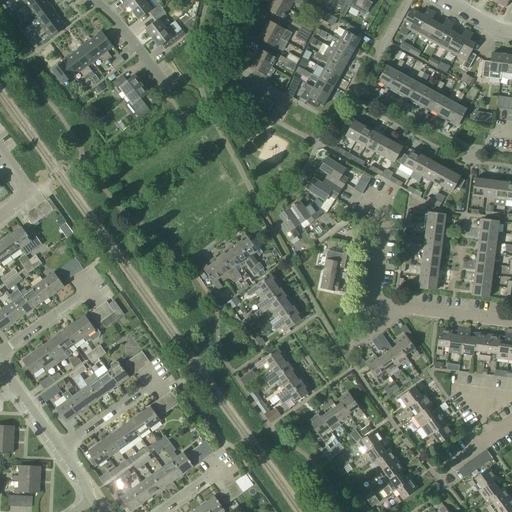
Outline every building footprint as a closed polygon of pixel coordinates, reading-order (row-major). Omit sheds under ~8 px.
[(40,0),(21,0),(25,5),(19,9),(22,14),(40,0)] [(51,8),(44,0),(40,0),(22,14),(25,18),(31,13),(35,19),(51,8)] [(131,11),(145,0),(127,0),(124,3),(125,3),(122,5),(126,10),(128,8),(131,11)] [(152,17),(162,9),(158,4),(154,8),(147,0),(145,0),(131,11),(137,20),(148,12),(152,17)] [(271,0),(271,1),(287,10),(292,1),(299,5),(301,0),(271,0)] [(346,0),(342,8),(348,10),(351,5),(360,10),(363,5),(368,8),(372,0),(346,0)] [(511,0),(497,0),(495,4),(504,9),(509,0),(511,0)] [(287,10),(271,1),(266,10),(282,19),(287,10)] [(58,18),(51,8),(35,19),(40,25),(34,29),(37,33),(58,18)] [(145,30),(152,39),(165,28),(159,19),(166,14),(162,9),(152,17),(156,21),(145,30)] [(417,35),(430,11),(426,9),(422,16),(411,10),(399,33),(405,36),(408,30),(417,35)] [(322,11),(318,18),(333,26),(337,19),(322,11)] [(430,11),(417,35),(427,40),(436,24),(431,21),(434,14),(430,11)] [(46,33),(50,39),(65,27),(58,18),(37,33),(40,38),(46,33)] [(262,29),(278,38),(284,29),(267,20),(262,29)] [(436,24),(427,40),(436,45),(449,22),(445,20),(441,27),(436,24)] [(449,22),(436,45),(444,50),(442,53),(443,54),(455,34),(449,31),(453,24),(449,22)] [(165,28),(152,39),(158,47),(169,39),(173,44),(185,35),(181,30),(176,34),(170,25),(165,28)] [(332,37),(354,49),(359,39),(354,37),(358,31),(347,25),(341,37),(335,34),(332,37)] [(300,27),(297,33),(308,39),(311,33),(300,27)] [(278,38),(262,29),(257,38),(273,47),(278,38)] [(447,51),(455,56),(468,32),(464,30),(460,37),(455,34),(443,54),(445,55),(447,51)] [(91,39),(107,60),(111,57),(106,52),(112,47),(101,32),(91,39)] [(468,32),(455,56),(464,61),(461,67),(468,70),(475,56),(469,53),(474,45),(468,41),(472,34),(468,32)] [(308,39),(297,33),(295,37),(306,44),(308,39)] [(333,42),(330,48),(348,59),(354,49),(332,37),(331,40),(333,42)] [(308,43),(314,46),(316,41),(311,38),(308,43)] [(91,39),(82,47),(93,62),(98,57),(103,63),(107,60),(91,39)] [(72,54),(88,75),(92,72),(87,66),(93,62),(82,47),(72,54)] [(322,56),(343,68),(348,59),(330,48),(327,47),(322,56)] [(253,58),(270,67),(275,58),(258,49),(253,58)] [(302,57),(308,60),(311,54),(305,51),(302,57)] [(285,59),(289,61),(296,65),(299,59),(288,53),(285,59)] [(343,68),(322,56),(316,53),(314,57),(326,63),(323,69),(338,78),(343,68)] [(62,62),(73,76),(73,77),(79,72),(84,78),(88,75),(72,54),(62,62)] [(500,73),(503,55),(494,54),(493,63),(483,62),(481,77),(488,78),(489,71),(500,73)] [(511,55),(503,55),(500,73),(511,74),(511,68),(511,55)] [(289,61),(285,59),(280,56),(278,61),(286,65),(289,61)] [(110,64),(115,70),(124,62),(120,57),(110,64)] [(274,70),(270,67),(253,58),(248,67),(262,74),(259,80),(270,86),(273,80),(269,78),(274,70)] [(73,76),(62,62),(54,69),(55,71),(53,73),(64,87),(68,84),(67,81),(73,76)] [(435,68),(446,74),(449,68),(439,63),(435,68)] [(377,82),(387,87),(395,72),(385,66),(377,82)] [(313,72),(311,75),(333,87),(338,78),(323,69),(319,75),(313,72)] [(387,87),(397,93),(405,78),(395,72),(387,87)] [(419,81),(423,83),(428,75),(424,73),(421,77),(419,81)] [(328,96),(333,87),(311,75),(310,74),(308,79),(315,83),(312,88),(328,96)] [(122,91),(126,96),(141,85),(134,76),(123,84),(119,78),(109,85),(117,95),(122,91)] [(289,85),(296,88),(300,80),(293,77),(289,85)] [(405,78),(397,93),(407,98),(416,83),(405,78)] [(88,85),(91,92),(105,86),(102,80),(88,85)] [(322,106),(328,96),(312,88),(305,83),(302,88),(310,92),(304,103),(315,109),(318,104),(322,106)] [(407,98),(417,104),(425,89),(416,83),(407,98)] [(148,94),(141,85),(126,96),(129,101),(124,105),(136,121),(144,115),(136,103),(148,94)] [(417,104),(427,109),(436,94),(425,89),(417,104)] [(436,94),(427,109),(437,115),(445,100),(436,94)] [(496,108),(507,110),(508,98),(498,96),(496,108)] [(437,115),(447,120),(456,105),(445,100),(437,115)] [(456,105),(447,120),(457,126),(465,111),(456,105)] [(118,124),(123,131),(128,127),(123,120),(118,124)] [(345,137),(355,142),(363,126),(354,121),(345,137)] [(373,131),(363,126),(355,142),(364,147),(373,131)] [(364,147),(374,153),(382,137),(373,131),(364,147)] [(382,137),(374,153),(383,158),(392,142),(382,137)] [(392,142),(383,158),(393,163),(402,147),(392,142)] [(413,171),(421,156),(411,150),(408,157),(405,155),(400,164),(413,171)] [(421,156),(413,171),(422,177),(431,161),(421,156)] [(327,181),(341,189),(347,179),(341,175),(345,169),(327,158),(320,169),(331,176),(327,181)] [(431,161),(422,177),(432,182),(440,166),(431,161)] [(441,187),(449,172),(450,171),(440,166),(432,182),(441,187)] [(449,172),(441,187),(451,192),(454,187),(459,190),(464,181),(458,178),(459,177),(450,172),(449,172)] [(362,196),(371,180),(363,175),(354,191),(362,196)] [(389,181),(400,187),(402,183),(396,179),(397,177),(392,175),(389,181)] [(341,189),(327,181),(324,186),(313,179),(306,190),(325,201),(329,195),(335,199),(341,189)] [(472,197),(483,198),(486,180),(474,179),(472,197)] [(486,180),(483,198),(494,199),(496,182),(486,180)] [(505,201),(507,183),(496,182),(494,199),(505,201)] [(40,203),(47,213),(52,209),(45,200),(40,203)] [(289,209),(300,224),(306,219),(310,224),(318,218),(311,207),(306,211),(299,202),(289,209)] [(47,213),(40,203),(35,206),(42,216),(47,213)] [(30,210),(37,220),(42,216),(35,206),(30,210)] [(300,224),(289,209),(279,216),(286,225),(281,229),(290,241),(298,235),(293,228),(300,224)] [(25,214),(32,223),(37,220),(30,210),(25,214)] [(427,213),(426,223),(444,226),(445,215),(427,213)] [(32,223),(25,214),(21,217),(28,227),(31,224),(32,223)] [(353,227),(359,231),(365,221),(359,217),(353,227)] [(497,233),(499,222),(481,220),(479,230),(497,233)] [(444,226),(426,223),(425,234),(442,237),(444,226)] [(10,235),(20,249),(25,256),(41,245),(32,233),(27,236),(20,227),(10,235)] [(479,230),(478,241),(496,244),(497,233),(479,230)] [(425,234),(423,245),(441,247),(442,237),(425,234)] [(10,235),(0,241),(0,242),(10,256),(20,249),(10,235)] [(237,243),(254,267),(258,273),(262,270),(254,259),(259,256),(245,235),(244,236),(243,239),(237,243)] [(478,241),(477,252),(494,254),(496,244),(478,241)] [(0,242),(0,262),(10,256),(0,242)] [(227,248),(238,264),(241,268),(246,264),(250,269),(254,267),(237,243),(230,248),(228,247),(227,248)] [(423,245),(422,256),(440,258),(441,247),(423,245)] [(238,264),(227,248),(226,249),(225,252),(219,256),(236,279),(240,276),(234,268),(238,264)] [(320,288),(333,291),(336,291),(338,283),(335,283),(336,276),(338,267),(347,269),(350,253),(342,252),(340,263),(326,260),(320,288)] [(494,254),(477,252),(475,263),(493,265),(494,254)] [(28,261),(31,265),(38,260),(35,256),(28,261)] [(236,279),(219,256),(213,261),(211,260),(209,261),(224,280),(229,277),(232,282),(236,279)] [(422,256),(421,267),(438,269),(440,258),(422,256)] [(69,261),(76,272),(82,268),(74,257),(69,261)] [(31,265),(34,269),(41,264),(38,260),(31,265)] [(22,266),(24,270),(31,265),(28,261),(25,263),(22,266)] [(63,265),(71,276),(76,272),(69,261),(63,265)] [(219,284),(224,280),(209,261),(208,262),(207,264),(202,269),(220,294),(224,291),(219,284)] [(493,265),(475,263),(474,274),(492,276),(493,265)] [(25,271),(27,274),(34,269),(31,265),(24,270),(25,271)] [(71,276),(63,265),(58,269),(66,280),(71,276)] [(438,269),(421,267),(419,277),(437,280),(438,269)] [(7,274),(10,279),(17,273),(14,269),(7,274)] [(42,280),(52,294),(63,287),(53,273),(42,280)] [(10,279),(7,274),(0,279),(3,283),(10,279)] [(490,287),(492,276),(474,274),(472,284),(490,287)] [(259,297),(278,283),(277,282),(275,281),(270,275),(247,291),(249,295),(255,291),(259,297)] [(11,281),(15,285),(22,280),(19,276),(11,281)] [(418,288),(435,290),(437,280),(419,277),(418,288)] [(32,288),(42,302),(52,294),(42,280),(32,288)] [(15,285),(11,281),(5,286),(8,290),(15,285)] [(244,290),(248,287),(245,281),(240,285),(244,290)] [(256,305),(259,309),(283,293),(278,286),(279,284),(278,283),(259,297),(262,301),(256,305)] [(489,298),(490,287),(472,284),(471,295),(489,298)] [(20,293),(22,295),(31,309),(42,302),(32,288),(26,292),(25,290),(20,293)] [(268,309),(271,314),(290,300),(289,299),(287,298),(283,293),(259,309),(262,313),(268,309)] [(22,295),(12,302),(21,316),(31,309),(22,295)] [(290,300),(271,314),(274,319),(269,323),(272,327),(295,310),(291,304),(291,302),(290,300)] [(1,309),(11,323),(21,316),(12,302),(1,309)] [(100,306),(108,317),(114,313),(106,302),(100,306)] [(108,317),(100,306),(95,309),(103,321),(108,317)] [(11,323),(1,309),(0,310),(0,329),(1,331),(11,323)] [(103,321),(95,309),(89,313),(97,325),(103,321)] [(295,310),(272,327),(275,331),(283,325),(287,329),(303,318),(302,317),(299,316),(295,310)] [(83,316),(73,323),(83,338),(86,342),(90,340),(92,343),(98,338),(99,333),(96,329),(94,330),(83,316)] [(63,331),(73,345),(83,338),(73,323),(63,331)] [(394,341),(396,345),(404,356),(410,352),(414,359),(419,355),(406,337),(410,333),(404,325),(399,328),(403,334),(394,341)] [(450,335),(449,347),(448,352),(460,354),(463,328),(457,327),(456,335),(450,335)] [(449,347),(450,335),(451,330),(439,328),(435,354),(441,355),(442,347),(449,347)] [(472,350),(474,338),(468,337),(469,329),(463,328),(460,354),(472,355),(472,350)] [(53,338),(63,352),(73,345),(63,331),(53,338)] [(474,333),(474,338),(472,350),(479,351),(478,360),(483,360),(486,335),(474,333)] [(498,341),(496,353),(495,358),(507,360),(511,334),(505,333),(503,341),(498,341)] [(376,337),(397,367),(407,360),(404,356),(396,345),(391,349),(381,334),(376,337)] [(486,335),(483,360),(489,361),(490,353),(496,353),(498,341),(498,336),(486,335)] [(377,359),(384,370),(387,374),(397,367),(376,337),(371,341),(382,356),(377,359)] [(63,352),(53,338),(43,346),(53,360),(63,352)] [(256,342),(260,348),(264,345),(260,339),(256,342)] [(32,353),(42,367),(53,360),(43,346),(41,344),(36,348),(37,350),(32,353)] [(100,346),(93,350),(95,355),(103,350),(100,346)] [(265,370),(269,368),(285,356),(284,355),(281,354),(277,349),(254,365),(256,369),(261,365),(265,370)] [(95,355),(93,350),(86,355),(89,359),(95,355)] [(95,355),(98,359),(106,354),(103,350),(95,355)] [(135,355),(144,366),(149,363),(141,351),(135,355)] [(42,367),(32,353),(22,360),(32,375),(42,367)] [(98,359),(95,355),(89,359),(92,364),(98,359)] [(130,359),(138,370),(144,366),(135,355),(130,359)] [(384,370),(377,359),(374,355),(364,362),(360,356),(355,359),(361,368),(366,365),(379,384),(384,380),(382,377),(387,374),(384,370)] [(285,356),(269,368),(265,370),(268,375),(263,379),(266,383),(289,366),(285,360),(285,357),(285,356)] [(71,364),(74,368),(81,363),(78,359),(71,364)] [(138,370),(130,359),(125,363),(133,374),(138,370)] [(107,371),(117,385),(128,378),(117,362),(115,362),(111,365),(110,368),(111,369),(107,371)] [(74,368),(71,364),(64,369),(67,373),(74,368)] [(76,370),(79,375),(86,370),(83,365),(76,370)] [(293,372),(289,366),(266,383),(269,387),(278,381),(281,385),(297,374),(296,372),(293,372)] [(79,375),(76,370),(69,375),(72,380),(73,379),(79,375)] [(107,371),(97,379),(107,393),(117,385),(107,371)] [(51,378),(54,382),(61,378),(58,373),(51,378)] [(297,374),(281,385),(284,390),(276,396),(279,400),(302,384),(297,378),(298,375),(297,374)] [(81,390),(87,386),(83,381),(79,375),(73,379),(81,390)] [(54,382),(51,378),(49,376),(39,384),(43,390),(54,382)] [(243,385),(249,381),(245,376),(239,380),(243,385)] [(97,379),(87,386),(97,400),(107,393),(97,379)] [(62,380),(56,385),(59,389),(65,385),(62,380)] [(399,397),(406,407),(421,397),(417,392),(424,387),(421,382),(399,397)] [(302,384),(279,400),(281,404),(290,398),(294,403),(310,392),(309,390),(306,390),(302,384)] [(59,389),(56,385),(46,392),(50,399),(60,392),(59,389)] [(77,393),(87,407),(97,400),(87,386),(81,390),(77,393)] [(151,387),(147,390),(152,399),(157,396),(151,387)] [(76,415),(87,407),(77,393),(71,397),(67,391),(62,395),(66,401),(76,415)] [(165,396),(173,408),(179,404),(170,392),(165,396)] [(337,399),(339,403),(347,414),(352,410),(357,417),(362,413),(361,413),(356,405),(347,392),(337,399)] [(421,397),(406,407),(403,409),(407,414),(414,409),(418,414),(428,407),(432,404),(425,394),(421,397)] [(173,408),(165,396),(160,400),(168,411),(173,408)] [(168,411),(160,400),(154,404),(162,415),(168,411)] [(350,418),(347,414),(339,403),(335,407),(330,400),(325,403),(340,425),(350,418)] [(76,415),(66,401),(56,408),(63,417),(66,422),(76,415)] [(325,414),(320,417),(328,428),(330,432),(340,425),(325,403),(320,407),(325,414)] [(356,405),(361,413),(364,411),(358,403),(356,405)] [(268,407),(262,410),(267,420),(272,418),(268,407)] [(414,417),(421,427),(442,412),(438,407),(431,411),(428,407),(418,414),(414,417)] [(63,417),(56,408),(51,411),(58,421),(63,417)] [(139,415),(149,429),(159,421),(149,408),(139,415)] [(428,437),(431,434),(446,424),(442,419),(445,417),(442,412),(421,427),(428,437)] [(328,428),(320,417),(317,413),(307,421),(322,442),(327,438),(322,432),(328,428)] [(129,422),(138,436),(149,429),(139,415),(129,422)] [(129,422),(118,430),(128,443),(138,436),(129,422)] [(446,424),(431,434),(435,439),(428,444),(432,449),(453,434),(446,424)] [(360,431),(363,435),(371,429),(368,425),(360,431)] [(0,439),(12,441),(13,427),(0,426),(0,439)] [(108,437),(118,451),(128,443),(118,430),(108,437)] [(364,445),(368,451),(382,440),(375,430),(354,445),(357,450),(364,445)] [(157,441),(160,445),(167,440),(164,435),(157,441)] [(118,451),(108,437),(98,444),(108,458),(118,451)] [(375,460),(385,453),(382,448),(389,443),(385,438),(382,440),(368,451),(359,457),(363,463),(368,460),(371,463),(375,460)] [(12,441),(0,439),(0,452),(12,453),(12,441)] [(167,440),(160,445),(163,449),(170,444),(167,440)] [(157,441),(153,444),(150,446),(153,450),(160,445),(157,441)] [(200,444),(206,453),(211,450),(205,441),(200,444)] [(108,458),(98,444),(88,452),(98,465),(108,458)] [(200,444),(194,448),(201,457),(206,453),(200,444)] [(160,445),(153,450),(156,454),(163,449),(160,445)] [(201,457),(194,448),(189,452),(195,461),(201,457)] [(136,454),(139,458),(146,453),(143,449),(136,454)] [(481,453),(487,462),(492,458),(486,449),(481,453)] [(389,450),(385,453),(375,460),(378,466),(372,470),(375,475),(396,460),(389,450)] [(476,456),(482,465),(487,462),(481,453),(476,456)] [(129,459),(126,461),(129,465),(132,463),(139,458),(136,454),(129,459)] [(172,461),(182,475),(192,467),(182,454),(172,461)] [(141,461),(144,465),(151,460),(148,455),(141,461)] [(476,456),(471,459),(478,468),(482,465),(476,456)] [(467,463),(473,471),(478,468),(471,459),(467,463)] [(403,469),(396,460),(375,475),(378,479),(381,477),(385,482),(399,472),(403,469)] [(115,469),(118,472),(118,473),(129,465),(126,461),(115,469)] [(144,465),(141,461),(134,465),(137,470),(144,465)] [(182,475),(172,461),(162,468),(171,482),(182,475)] [(473,471),(467,463),(462,466),(468,475),(473,471)] [(468,475),(462,466),(458,469),(464,478),(468,475)] [(15,479),(40,480),(40,467),(20,467),(19,477),(15,477),(15,479)] [(151,476),(161,489),(171,482),(162,468),(151,476)] [(478,483),(481,488),(496,478),(489,468),(468,483),(471,487),(478,483)] [(118,472),(115,469),(109,473),(112,478),(118,473),(118,472)] [(120,475),(123,480),(130,474),(127,470),(120,475)] [(395,489),(410,479),(413,477),(409,472),(403,477),(399,472),(385,482),(384,482),(387,486),(383,488),(387,495),(395,489)] [(123,480),(120,475),(113,480),(116,484),(123,480)] [(141,483),(151,497),(161,489),(151,476),(141,483)] [(488,498),(499,490),(495,485),(502,481),(499,476),(496,478),(481,488),(478,491),(484,500),(488,498)] [(40,480),(15,479),(14,482),(19,482),(19,490),(14,490),(14,494),(19,494),(19,492),(39,493),(40,480)] [(410,479),(395,489),(399,495),(392,500),(396,504),(417,489),(410,479)] [(229,486),(236,497),(242,493),(235,482),(229,486)] [(151,497),(141,483),(131,490),(141,504),(151,497)] [(355,489),(359,494),(364,490),(361,485),(355,489)] [(223,490),(231,501),(236,497),(229,486),(223,490)] [(503,488),(499,490),(488,498),(492,503),(485,508),(486,508),(482,511),(483,511),(488,511),(509,497),(503,488)] [(141,504),(131,490),(121,498),(127,506),(130,511),(141,504)] [(231,501),(223,490),(218,494),(226,505),(231,501)] [(365,498),(369,504),(375,500),(371,494),(365,498)] [(122,510),(127,506),(121,498),(120,497),(119,498),(115,501),(122,510)] [(220,511),(223,511),(213,497),(203,504),(208,511),(220,511)] [(338,507),(331,497),(327,500),(334,510),(338,507)] [(511,500),(509,497),(488,511),(508,511),(511,509),(511,500)]
